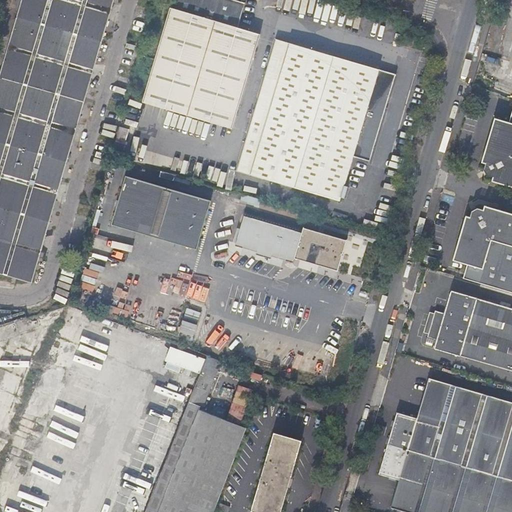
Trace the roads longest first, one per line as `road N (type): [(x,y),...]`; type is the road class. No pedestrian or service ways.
road 1 (unclassified): [(471,21),(327,511)]
road 2 (unclassified): [(130,0),(49,282),(0,295)]
road 3 (unknown): [(226,266),(213,309),(236,325),(315,341),(337,299)]
road 4 (unknown): [(97,511),(141,369)]
